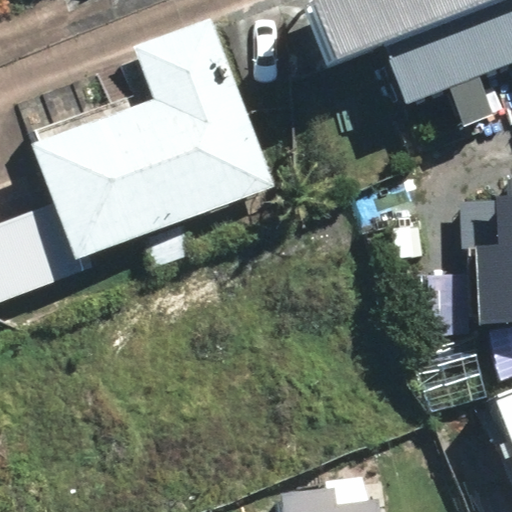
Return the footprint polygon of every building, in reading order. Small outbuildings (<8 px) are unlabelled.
[(511,0),(328,0),(361,81),(500,27),(511,62),(511,0)] [(35,205),(0,218),(0,301),(85,268),(81,258),(262,186),(196,21),(121,51),(144,107),(16,158),(35,205)] [(511,288),(511,165),(466,168),(467,214),(434,215),(437,291),(511,288)] [(511,351),(456,375),(511,503),(511,351)] [(270,511),(367,511),(368,510),(358,511),(355,482),(320,486),(320,493),(269,499),(270,511)]
